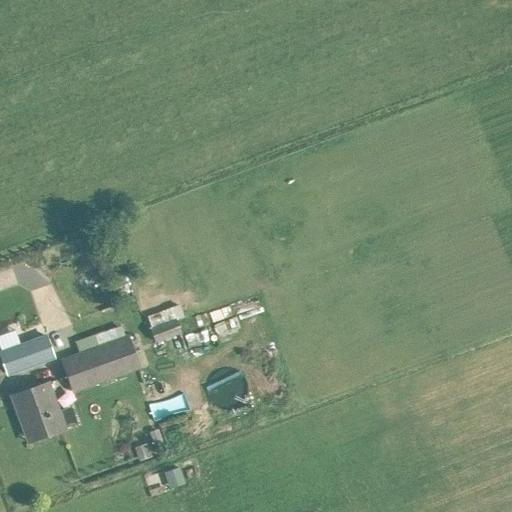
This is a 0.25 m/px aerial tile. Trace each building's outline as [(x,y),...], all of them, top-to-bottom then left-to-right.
[(156,343),(181,334),(172,306),(147,315),(156,343)] [(47,333),(0,349),(0,352),(8,375),(56,358),(47,333)] [(61,360),(73,392),(141,368),(129,335),(61,360)] [(27,442),(52,433),(61,430),(55,414),(59,413),(48,382),(11,396),(19,418),(27,442)] [(164,471),(170,489),(185,483),(179,466),(164,471)]
